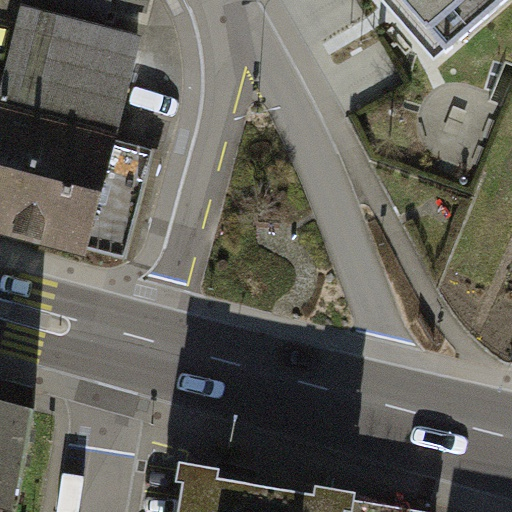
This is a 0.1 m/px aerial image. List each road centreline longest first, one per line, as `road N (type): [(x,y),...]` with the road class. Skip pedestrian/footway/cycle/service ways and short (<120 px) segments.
road 1 (residential): [(410,415),(315,154),(233,18)]
road 2 (residential): [(233,18),(168,297),(146,347)]
road 3 (secondary): [(146,347),(410,415)]
road 4 (residential): [(103,511),(122,402),(146,347)]
road 5 (secondary): [(0,310),(146,347)]
